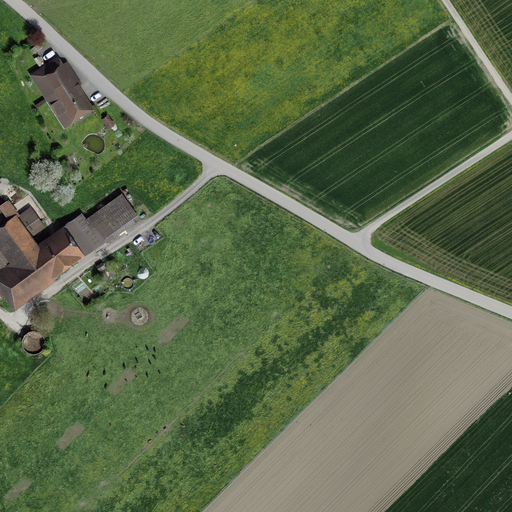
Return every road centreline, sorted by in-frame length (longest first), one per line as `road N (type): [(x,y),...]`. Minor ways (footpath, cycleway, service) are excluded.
road 1 (residential): [(353,242),(128,108),(7,0)]
road 2 (unclassified): [(511,136),(353,242)]
road 3 (residential): [(511,315),(353,242)]
